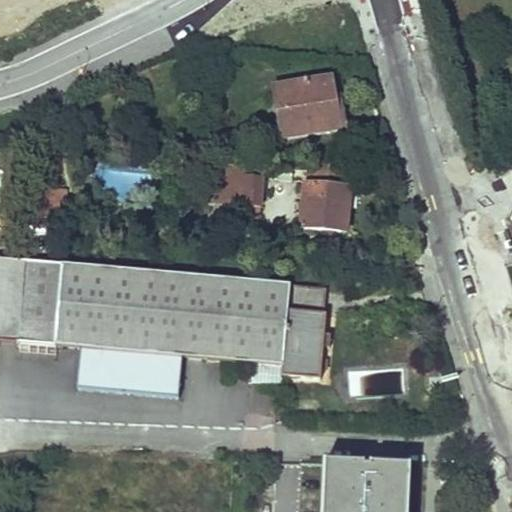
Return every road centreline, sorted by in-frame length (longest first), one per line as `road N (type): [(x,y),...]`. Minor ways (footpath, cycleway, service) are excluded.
road 1 (secondary): [(511,430),(383,0)]
road 2 (residential): [(0,81),(179,0)]
